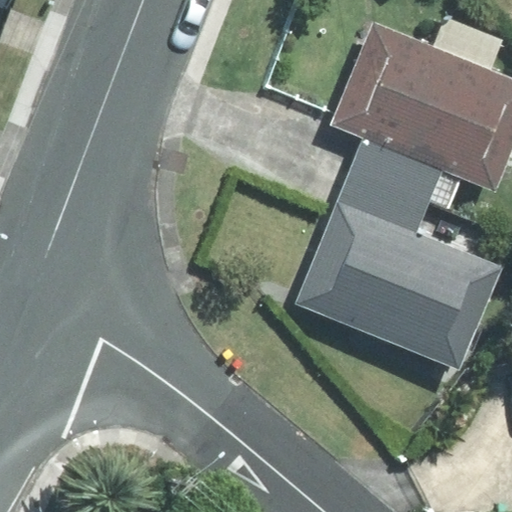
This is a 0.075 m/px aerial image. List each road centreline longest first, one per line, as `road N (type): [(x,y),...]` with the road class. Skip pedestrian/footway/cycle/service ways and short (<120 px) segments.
road 1 (residential): [(10,339),(104,351),(156,377),(319,511)]
road 2 (residential): [(139,0),(10,339)]
